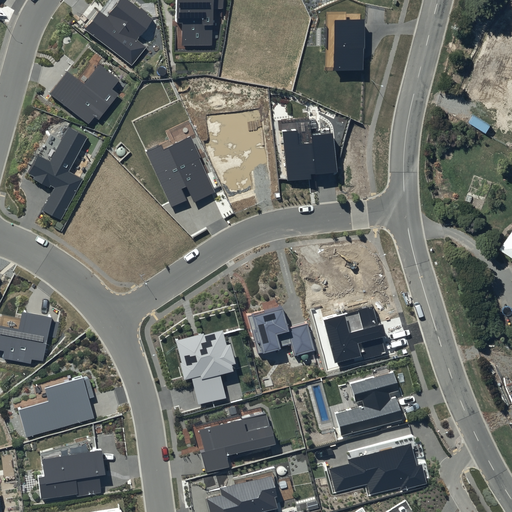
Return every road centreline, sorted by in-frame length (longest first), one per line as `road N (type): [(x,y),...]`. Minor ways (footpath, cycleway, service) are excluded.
road 1 (residential): [(404,209),(249,233),(115,320)]
road 2 (unclassified): [(404,209),(485,451)]
road 3 (unclassified): [(439,0),(405,134),(404,209)]
road 4 (residential): [(115,320),(141,396),(160,511)]
road 5 (residential): [(0,237),(72,276),(115,320)]
road 6 (residential): [(0,123),(23,38),(44,0)]
